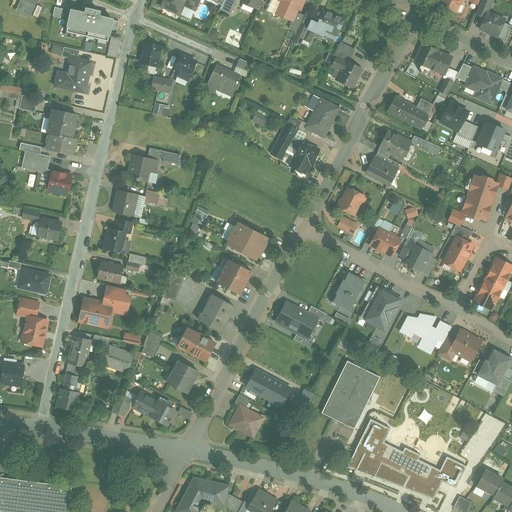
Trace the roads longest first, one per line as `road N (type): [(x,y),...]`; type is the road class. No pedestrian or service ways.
road 1 (residential): [(40,425),(132,16)]
road 2 (residential): [(185,448),(298,228)]
road 3 (residential): [(298,228),(412,17)]
road 4 (residential): [(185,448),(296,473),(403,511)]
road 5 (residential): [(298,228),(454,306)]
road 6 (residential): [(40,425),(185,448)]
